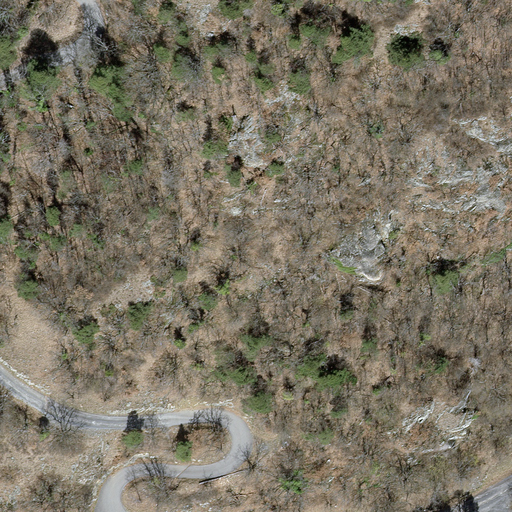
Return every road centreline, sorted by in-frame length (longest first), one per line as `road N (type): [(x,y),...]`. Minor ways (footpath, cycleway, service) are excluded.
road 1 (track): [(0,366),(56,410),(146,426),(224,417),(261,441),(227,478),(129,472),(121,511)]
road 2 (track): [(82,0),(94,11),(92,42),(72,57),(0,78)]
